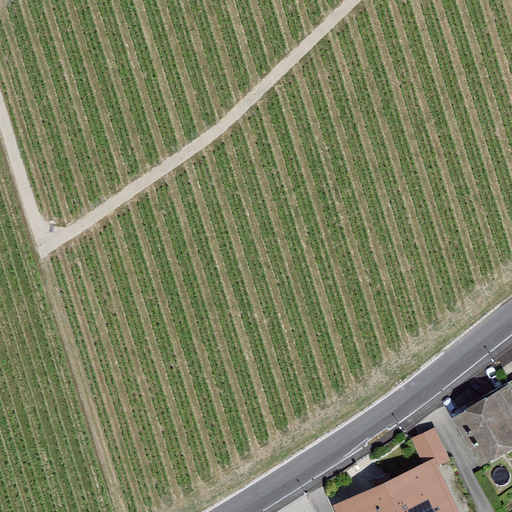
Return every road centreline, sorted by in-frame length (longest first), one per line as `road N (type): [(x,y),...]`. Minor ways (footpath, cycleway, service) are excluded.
road 1 (track): [(0,106),(47,246),(218,132),(357,0)]
road 2 (secondary): [(243,511),(373,428),(511,320)]
